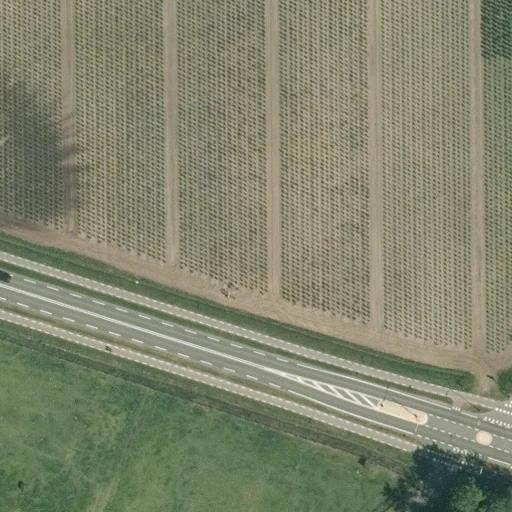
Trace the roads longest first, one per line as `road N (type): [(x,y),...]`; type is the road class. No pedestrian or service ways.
road 1 (secondary): [(495,427),(220,354)]
road 2 (secondary): [(220,354),(476,447)]
road 3 (secondary): [(0,286),(220,354)]
